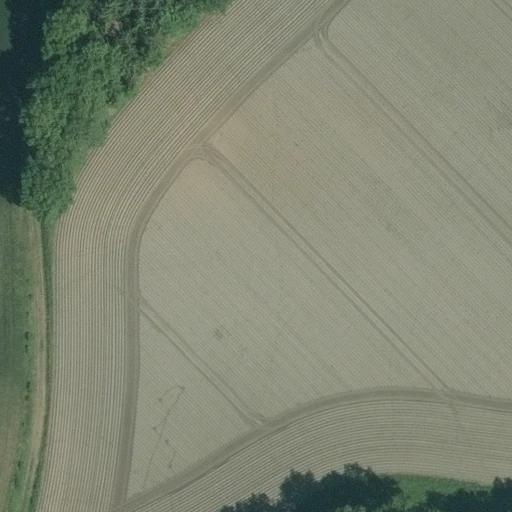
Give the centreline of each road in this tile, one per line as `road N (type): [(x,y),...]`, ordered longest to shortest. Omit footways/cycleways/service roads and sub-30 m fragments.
road 1 (track): [(67,0),(34,80),(39,368),(24,511)]
road 2 (track): [(511,498),(437,480),(345,511)]
